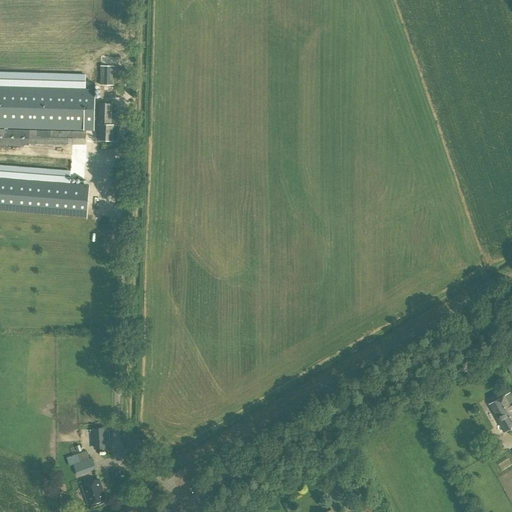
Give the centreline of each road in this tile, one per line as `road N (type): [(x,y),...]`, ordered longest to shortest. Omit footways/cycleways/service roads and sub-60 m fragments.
road 1 (tertiary): [(167,511),(511,309)]
road 2 (unknown): [(131,232),(124,425),(143,465),(186,500)]
